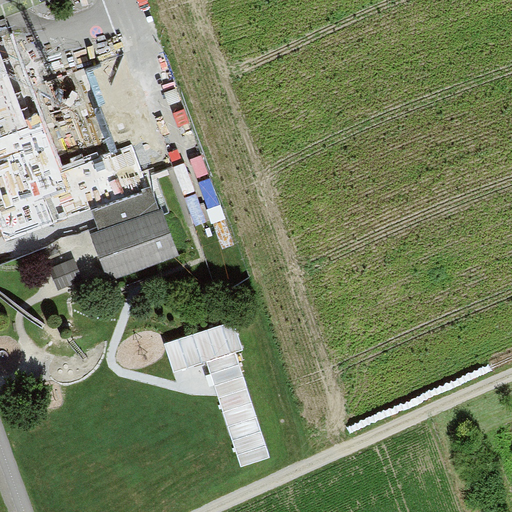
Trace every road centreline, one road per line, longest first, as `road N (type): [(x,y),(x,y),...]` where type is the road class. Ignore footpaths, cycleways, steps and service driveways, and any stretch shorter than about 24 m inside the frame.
road 1 (track): [(202,511),(511,374)]
road 2 (residential): [(126,0),(202,210)]
